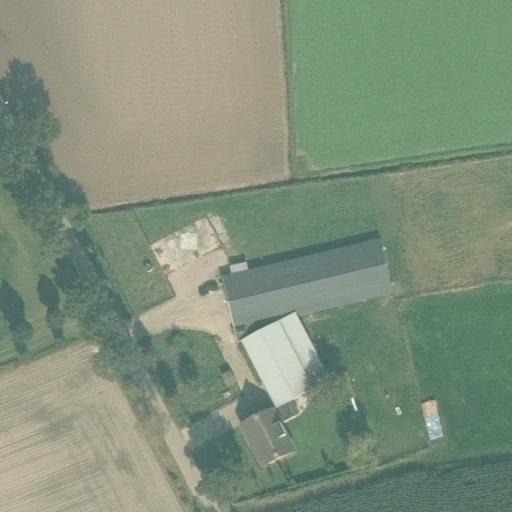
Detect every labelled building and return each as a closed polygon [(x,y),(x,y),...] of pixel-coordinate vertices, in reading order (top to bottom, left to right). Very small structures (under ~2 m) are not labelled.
[(148,246),(164,276),(221,247),(205,217),(148,246)] [(392,296),(380,242),(241,274),(221,279),(237,345),(242,343),(249,340),(246,331),(392,296)] [(312,391),(278,326),(249,340),(242,343),(276,410),(292,402),(312,391)] [(229,373),(222,377),(228,387),(235,384),(229,373)] [(294,453),(273,412),(242,428),(263,469),(294,453)]
